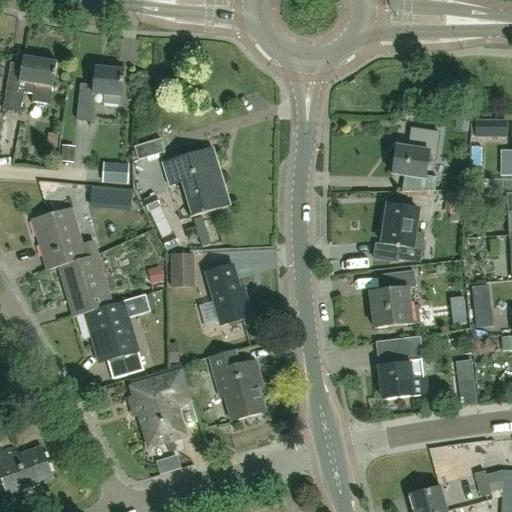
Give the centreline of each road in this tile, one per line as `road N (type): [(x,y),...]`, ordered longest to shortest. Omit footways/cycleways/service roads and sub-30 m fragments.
road 1 (tertiary): [(327,450),(297,238),(311,61)]
road 2 (residential): [(126,509),(0,276)]
road 3 (residential): [(126,509),(327,450)]
road 4 (residential): [(327,450),(511,419)]
road 5 (primary): [(511,21),(362,12)]
road 6 (primary): [(256,8),(110,0)]
